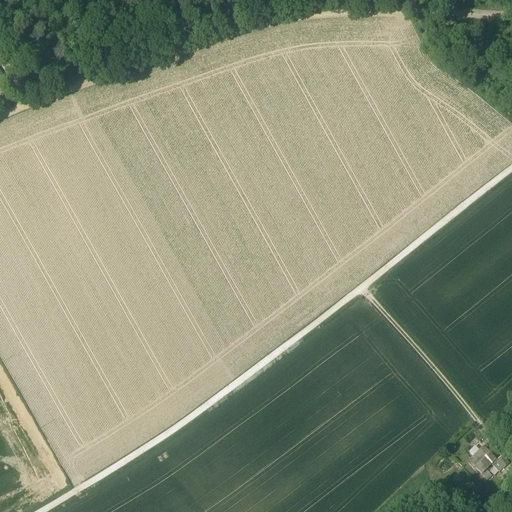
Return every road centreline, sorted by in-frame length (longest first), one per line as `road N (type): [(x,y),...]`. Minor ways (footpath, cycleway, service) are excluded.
road 1 (track): [(35,102),(319,8),(511,18)]
road 2 (unclassified): [(42,511),(177,430),(360,286)]
road 3 (track): [(360,286),(511,168)]
